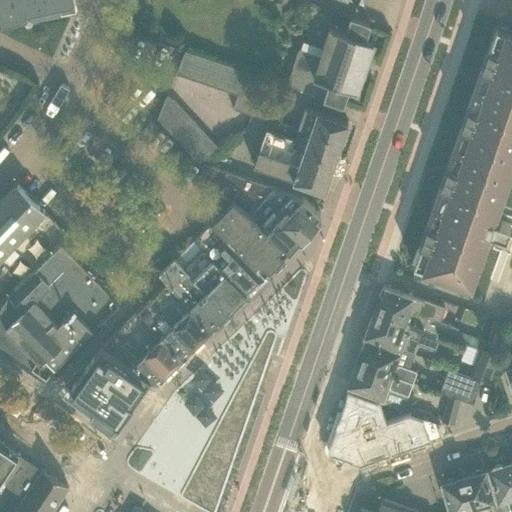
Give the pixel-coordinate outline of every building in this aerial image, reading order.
[(0,0),(0,22),(31,15),(32,17),(76,8),(74,0),(0,0)] [(369,23),(351,17),(350,17),(345,31),(330,26),(329,27),(320,55),(299,47),(286,83),(324,96),(342,102),(347,87),(357,90),(373,41),(364,38),(369,23)] [(511,32),(496,27),(455,146),(511,165),(511,164),(511,32)] [(187,77),(195,53),(184,50),(175,73),(187,77)] [(195,53),(187,77),(199,82),(208,57),(195,53)] [(208,57),(199,82),(212,86),(220,61),(208,57)] [(220,61),(212,86),(224,90),(232,65),(220,61)] [(232,65),(224,90),(236,94),(240,84),(245,70),(232,65)] [(268,78),(245,70),(240,84),(258,90),(264,92),(268,78)] [(240,84),(236,94),(232,108),(250,114),(251,112),(258,90),(240,84)] [(163,125),(182,108),(173,99),(165,96),(157,118),(163,125)] [(276,97),(272,107),(281,110),(285,100),(285,99),(276,96),(276,97)] [(254,160),(253,165),(293,178),(293,179),(324,189),(325,185),(326,183),(328,177),(334,159),(336,153),(336,154),(336,153),(337,152),(336,151),(345,126),(346,125),(347,120),(317,110),(316,110),(304,106),(293,138),(291,137),(282,134),(286,124),(282,123),(278,121),(277,121),(269,118),(265,128),(259,146),(254,160)] [(269,118),(277,121),(278,121),(281,110),(272,107),(269,118)] [(190,117),(182,108),(163,125),(172,134),(190,117)] [(199,126),(190,117),(172,134),(181,144),(199,126)] [(283,133),(282,134),(291,137),(294,127),(286,124),(283,133)] [(208,136),(199,126),(181,144),(189,153),(208,136)] [(208,136),(189,153),(199,163),(219,147),(208,136)] [(511,165),(455,146),(413,265),(470,284),(486,238),(503,244),(510,224),(493,218),(511,165)] [(202,163),(200,165),(221,185),(226,170),(202,163)] [(226,170),(221,185),(227,192),(228,189),(235,191),(233,198),(233,199),(249,212),(250,213),(266,194),(272,186),(226,170)] [(1,196),(0,197),(0,275),(8,268),(0,260),(0,258),(45,212),(15,182),(1,196)] [(227,197),(214,183),(205,192),(218,206),(227,197)] [(266,194),(250,213),(283,244),(289,250),(290,249),(293,246),(294,245),(299,239),(300,240),(301,241),(302,240),(307,234),(308,233),(309,231),(313,227),(314,227),(314,226),(315,225),(319,220),(319,221),(320,219),(319,218),(319,219),(316,216),(320,211),(303,196),(272,186),(266,194)] [(233,199),(216,215),(263,264),(269,270),(284,256),(278,250),(283,244),(250,213),(249,212),(233,199)] [(195,240),(246,292),(264,275),(258,269),(259,268),(212,220),(193,238),(195,240)] [(246,292),(195,240),(175,259),(174,257),(159,272),(167,280),(212,326),(246,292)] [(46,258),(8,295),(0,306),(0,343),(36,369),(46,376),(49,371),(118,303),(60,244),(46,258)] [(167,280),(149,298),(193,344),(212,326),(167,280)] [(384,284),(375,308),(423,325),(426,316),(439,321),(444,306),(384,284)] [(149,298),(138,309),(182,353),(191,345),(192,346),(193,344),(149,298)] [(423,325),(375,308),(365,335),(384,342),(399,347),(413,352),(417,342),(433,348),(439,331),(423,325)] [(105,345),(150,376),(155,380),(163,372),(164,373),(183,354),(182,353),(138,309),(103,343),(105,345)] [(493,321),(486,349),(500,352),(508,325),(493,321)] [(443,322),(439,331),(454,337),(457,328),(443,322)] [(457,328),(454,337),(480,347),(484,338),(457,328)] [(398,351),(384,346),(365,339),(357,362),(412,381),(416,370),(408,367),(413,352),(399,347),(398,351)] [(84,361),(64,384),(69,387),(67,391),(116,426),(150,376),(105,345),(88,361),(85,359),(84,361)] [(480,347),(470,374),(481,378),(489,381),(499,354),(486,349),(480,347)] [(412,381),(357,362),(349,384),(367,391),(382,396),(381,400),(401,407),(407,392),(408,393),(412,381)] [(451,366),(441,390),(447,392),(460,397),(475,402),(479,384),(481,378),(470,374),(451,366)] [(327,446),(327,447),(327,448),(327,449),(327,450),(328,451),(329,452),(330,453),(333,454),(335,450),(343,453),(342,457),(359,463),(430,438),(423,418),(424,417),(425,417),(432,437),(444,433),(440,422),(408,411),(386,419),(380,400),(347,389),(327,446)] [(460,397),(447,392),(441,418),(453,421),(460,397)] [(0,438),(0,478),(18,452),(19,451),(0,438)] [(19,453),(18,452),(0,478),(0,511),(11,511),(30,484),(41,467),(39,469),(17,455),(19,453)] [(491,466),(489,467),(489,469),(498,500),(507,497),(511,511),(511,469),(509,461),(503,463),(499,460),(493,462),(491,466)] [(41,467),(30,484),(11,511),(50,511),(68,485),(41,467)] [(469,473),(463,475),(473,506),(475,511),(488,511),(486,506),(485,504),(494,501),(484,468),(481,469),(478,467),(471,469),(469,473)] [(443,481),(441,481),(442,483),(450,511),(453,511),(458,511),(475,511),(473,506),(463,475),(455,477),(451,475),(445,477),(443,481)] [(372,511),(361,508),(359,511),(419,511),(382,498),(377,511),(372,511)]
